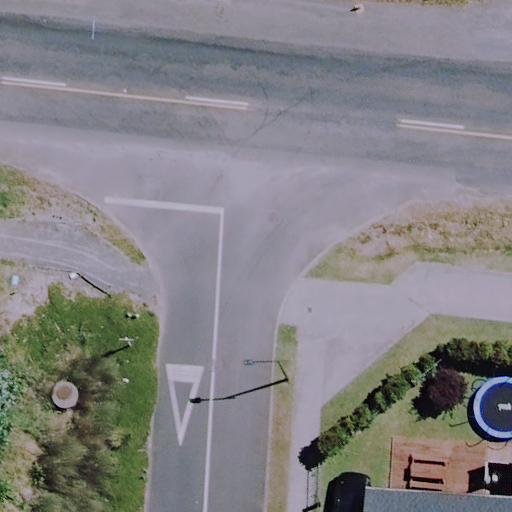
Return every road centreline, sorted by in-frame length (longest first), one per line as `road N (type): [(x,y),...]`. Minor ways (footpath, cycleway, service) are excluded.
road 1 (residential): [(230,104),(201,511)]
road 2 (tertiary): [(230,104),(511,136)]
road 3 (tertiary): [(0,82),(230,104)]
